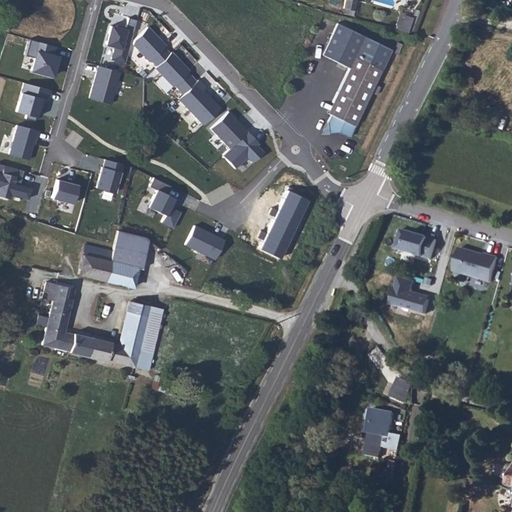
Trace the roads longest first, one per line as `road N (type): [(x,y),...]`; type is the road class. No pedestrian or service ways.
road 1 (secondary): [(212,511),(329,270)]
road 2 (residential): [(511,409),(412,370),(370,331),(343,279),(329,270)]
road 3 (secondary): [(367,196),(457,0)]
road 4 (residential): [(295,148),(165,5),(146,0)]
road 5 (residential): [(96,0),(49,160)]
road 6 (residential): [(367,196),(511,238)]
